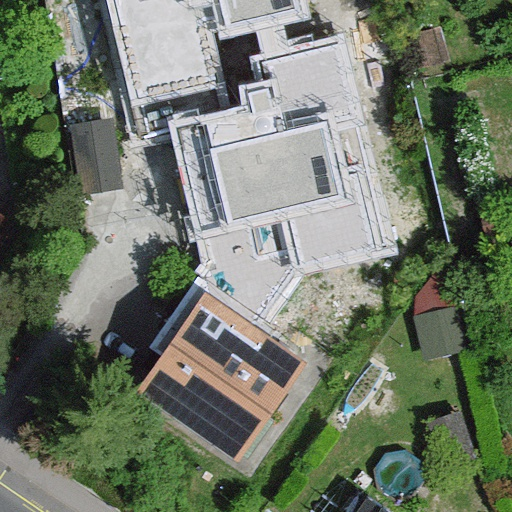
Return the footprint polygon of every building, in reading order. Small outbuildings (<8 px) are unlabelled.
[(221,253),(283,297),(298,275),(399,253),(352,37),(283,52),(276,21),(301,16),(297,0),(105,0),(132,116),(167,108),(206,275),(221,253)] [(118,183),(108,124),(79,129),(90,189),(118,183)] [(511,231),(511,223),(506,199),(483,204),(491,237),(511,231)] [(171,356),(153,385),(251,454),(275,420),(265,413),(298,363),(258,334),(283,297),(221,253),(206,275),(156,347),(171,356)] [(459,307),(419,316),(426,345),(466,335),(459,307)] [(480,462),(461,413),(430,424),(449,473),(480,462)] [(395,511),(371,495),(359,511),(395,511)]
